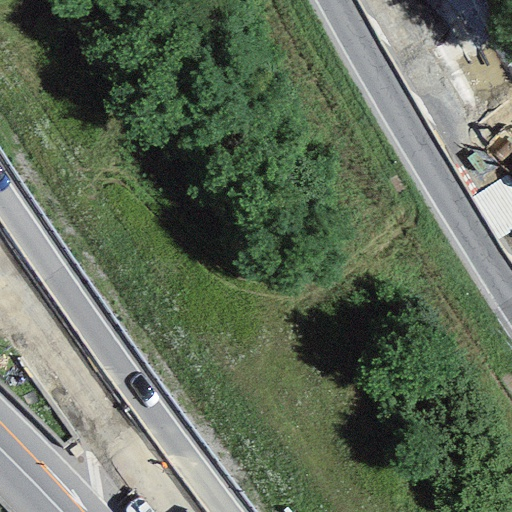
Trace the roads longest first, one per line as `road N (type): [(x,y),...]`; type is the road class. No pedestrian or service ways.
road 1 (motorway): [(0,238),(202,511)]
road 2 (motorway): [(511,267),(355,0)]
road 3 (motorway): [(0,422),(84,511)]
